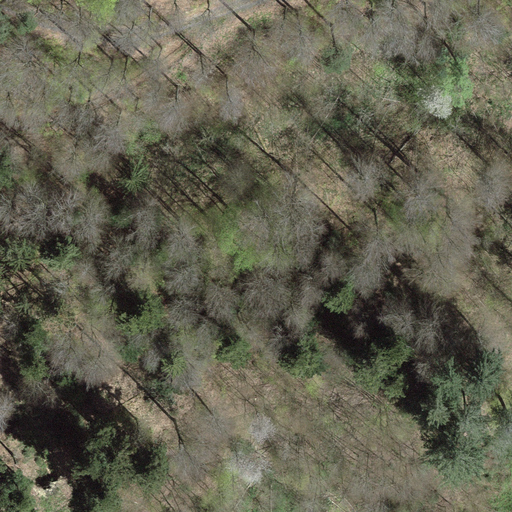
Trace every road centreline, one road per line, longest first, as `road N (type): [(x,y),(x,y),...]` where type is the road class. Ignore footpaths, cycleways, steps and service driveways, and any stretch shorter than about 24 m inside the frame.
road 1 (track): [(257,0),(163,33),(115,37),(62,29),(0,1)]
road 2 (track): [(216,17),(111,96),(0,122)]
